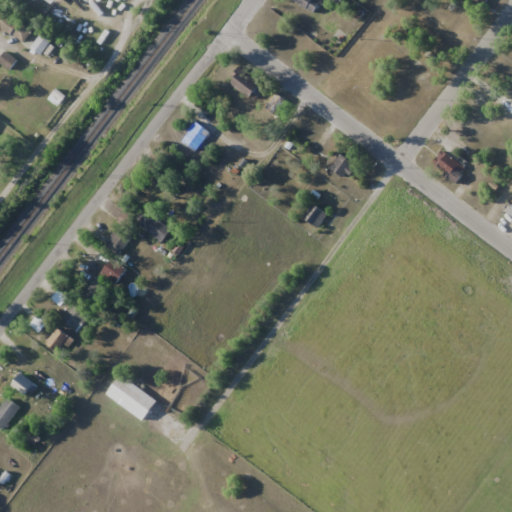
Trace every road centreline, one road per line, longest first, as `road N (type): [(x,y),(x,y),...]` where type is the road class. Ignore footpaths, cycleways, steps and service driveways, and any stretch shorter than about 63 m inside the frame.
road 1 (residential): [(399,164),(146,511)]
road 2 (residential): [(253,0),(0,329)]
road 3 (residential): [(228,33),(511,248)]
road 4 (residential): [(149,0),(0,201)]
road 5 (residential): [(399,164),(511,9)]
